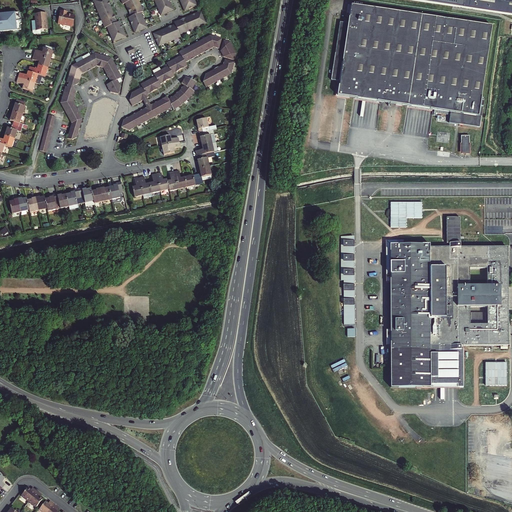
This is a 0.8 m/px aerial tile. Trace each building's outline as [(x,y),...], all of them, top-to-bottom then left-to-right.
[(0,0),(0,31),(20,30),(19,24),(21,24),(20,18),(19,18),(18,12),(0,14),(0,15),(0,0)] [(109,2),(108,0),(93,0),(94,0),(105,28),(107,27),(114,42),(126,37),(123,28),(120,29),(119,27),(121,26),(120,21),(117,22),(116,18),(113,19),(112,16),(114,15),(110,5),(108,6),(106,3),(109,2)] [(121,0),(122,0),(123,4),(126,3),(128,8),(130,7),(131,10),(129,11),(131,16),(129,17),(131,22),(133,21),(134,23),(132,24),(135,33),(148,28),(141,12),(144,11),(138,0),(121,0)] [(151,0),(152,1),(155,0),(161,16),(174,10),(170,2),(168,3),(167,0),(166,0),(151,0)] [(194,0),(180,0),(185,11),(197,6),(194,0)] [(511,0),(415,0),(463,7),(511,14),(511,0)] [(338,97),(479,116),(492,25),(351,6),(349,22),(340,80),(338,97)] [(68,11),(61,10),(58,23),(65,25),(65,24),(73,26),(75,15),(70,14),(67,14),(68,11)] [(167,29),(152,35),(157,47),(179,38),(178,36),(205,25),(200,12),(193,15),(194,17),(192,19),(191,16),(182,20),(183,22),(180,23),(179,21),(173,24),(174,26),(170,27),(171,30),(168,31),(167,29)] [(35,14),(37,31),(48,29),(47,13),(35,14)] [(349,22),(340,21),(332,79),(340,80),(349,22)] [(225,39),(214,35),(211,36),(216,48),(222,50),(225,39)] [(216,48),(211,36),(203,40),(209,51),(216,48)] [(209,51),(203,40),(197,44),(202,55),(209,51)] [(237,49),(233,43),(227,40),(222,52),(224,55),(237,49)] [(202,55),(197,44),(190,47),(195,58),(202,55)] [(182,51),(184,55),(188,62),(195,58),(190,47),(182,51)] [(42,52),(34,49),(33,54),(51,60),(54,52),(43,48),(42,52)] [(237,49),(224,55),(226,58),(237,62),(239,55),(237,49)] [(96,51),(91,53),(97,64),(103,66),(114,60),(112,56),(96,51)] [(97,64),(91,53),(84,57),(90,68),(97,64)] [(31,59),(38,61),(37,65),(48,69),(51,60),(33,54),(31,59)] [(188,62),(184,55),(176,58),(182,70),(190,66),(188,62)] [(90,68),(84,57),(77,60),(83,71),(90,68)] [(169,62),(171,65),(175,73),(182,70),(176,58),(169,62)] [(69,71),(82,75),(83,71),(77,60),(72,63),(69,71)] [(107,74),(118,68),(114,60),(103,66),(107,74)] [(237,64),(227,61),(225,65),(231,77),(233,75),(237,64)] [(43,77),(45,77),(48,69),(37,65),(36,69),(29,67),(27,71),(43,77)] [(175,73),(171,65),(163,68),(169,80),(176,76),(175,73)] [(217,69),(223,80),(231,77),(225,65),(217,69)] [(117,77),(122,75),(118,68),(107,74),(110,81),(117,77)] [(163,68),(156,72),(157,75),(161,83),(169,80),(163,68)] [(210,73),(216,84),(223,80),(217,69),(210,73)] [(26,75),(19,73),(17,77),(35,83),(40,85),(43,77),(27,71),(26,75)] [(82,75),(69,71),(67,78),(78,81),(80,80),(82,75)] [(205,83),(208,88),(216,84),(210,73),(208,74),(205,83)] [(161,83),(157,75),(150,78),(155,90),(163,86),(161,83)] [(16,81),(23,84),(22,87),(33,91),(35,83),(17,77),(16,81)] [(110,81),(106,83),(110,90),(118,93),(121,84),(117,77),(110,81)] [(186,85),(194,90),(198,82),(187,77),(183,84),(186,85)] [(76,88),(74,83),(78,81),(67,78),(65,84),(76,88)] [(143,82),(144,85),(148,93),(155,90),(150,78),(143,82)] [(76,88),(65,84),(63,91),(76,95),(77,89),(76,88)] [(148,93),(144,85),(136,89),(141,101),(144,99),(148,97),(150,97),(148,93)] [(196,92),(194,90),(186,85),(181,91),(190,100),(196,92)] [(136,89),(131,91),(130,96),(129,100),(132,105),(141,101),(136,89)] [(75,99),(76,95),(63,91),(61,101),(63,105),(75,99)] [(181,91),(175,96),(183,106),(190,100),(181,91)] [(108,133),(110,126),(109,125),(111,119),(112,119),(112,118),(114,112),(113,111),(116,109),(114,106),(115,106),(117,100),(111,98),(109,98),(108,95),(105,97),(104,95),(95,100),(96,102),(92,103),(94,106),(93,107),(91,114),(92,114),(90,120),(89,120),(85,134),(90,135),(90,134),(93,135),(94,134),(96,134),(99,133),(100,133),(101,132),(104,133),(104,132),(108,133)] [(160,100),(166,111),(173,107),(169,99),(168,96),(160,100)] [(174,110),(183,106),(175,96),(169,99),(173,107),(174,110)] [(25,102),(17,99),(13,112),(23,115),(25,107),(24,106),(25,102)] [(79,106),(75,99),(63,105),(67,112),(79,106)] [(166,111),(160,100),(153,103),(158,115),(166,111)] [(151,104),(147,106),(146,107),(151,118),(158,115),(153,103),(151,104)] [(71,119),(82,113),(79,106),(67,112),(71,119)] [(151,118),(146,107),(138,110),(144,122),(151,118)] [(144,122),(138,110),(131,114),(136,125),(144,122)] [(13,112),(10,121),(14,122),(12,125),(22,129),(27,130),(28,126),(20,124),(23,115),(13,112)] [(81,127),(84,115),(82,113),(71,119),(72,121),(71,124),(81,127)] [(122,126),(129,129),(136,125),(131,114),(124,117),(123,121),(122,126)] [(209,129),(207,121),(197,123),(200,135),(214,132),(218,131),(217,128),(213,128),(209,129)] [(79,135),(81,127),(71,124),(68,136),(73,138),(79,135)] [(22,129),(12,125),(11,129),(8,128),(5,136),(15,140),(17,131),(21,133),(22,129)] [(216,145),(214,132),(200,135),(202,148),(213,145),(216,145)] [(0,137),(0,144),(5,146),(12,148),(15,140),(5,136),(4,138),(0,137)] [(172,141),(171,137),(161,139),(163,148),(180,144),(179,139),(172,141)] [(473,145),(473,138),(465,138),(465,145),(465,151),(468,154),(470,154),(473,151),(473,145)] [(181,149),(180,144),(163,148),(165,157),(175,155),(174,151),(181,149)] [(215,154),(213,145),(202,148),(203,152),(197,154),(198,158),(215,154)] [(475,145),(473,145),(473,151),(470,154),(468,154),(465,151),(465,145),(463,145),(463,156),(475,156),(475,145)] [(216,159),(215,154),(198,158),(201,170),(210,168),(209,161),(216,159)] [(212,176),(210,168),(201,170),(202,176),(198,176),(201,186),(204,186),(202,179),(212,176)] [(164,180),(163,173),(158,174),(162,191),(170,189),(169,183),(168,179),(164,180)] [(182,180),(181,173),(176,175),(179,191),(188,189),(186,179),(182,180)] [(153,175),(154,182),(151,183),(153,193),(162,191),(158,174),(153,175)] [(172,175),(173,182),(169,183),(170,189),(171,193),(179,191),(176,175),(172,175)] [(198,176),(194,177),(186,179),(188,189),(201,186),(198,176)] [(146,183),(145,177),(140,178),(144,195),(153,193),(151,183),(146,183)] [(135,179),(136,186),(133,187),(135,197),(144,195),(140,178),(135,179)] [(122,183),(114,185),(115,187),(110,188),(113,200),(121,199),(119,192),(124,191),(122,183)] [(105,189),(104,187),(101,188),(104,202),(113,200),(110,188),(105,189)] [(97,189),(97,191),(93,192),(95,204),(104,202),(101,188),(97,189)] [(87,191),(87,189),(80,190),(83,204),(86,203),(87,207),(96,205),(95,204),(93,192),(92,190),(87,191)] [(72,192),(73,194),(67,195),(70,206),(70,210),(79,208),(78,204),(83,204),(80,190),(72,192)] [(63,196),(62,193),(58,194),(60,202),(61,208),(70,206),(67,195),(63,196)] [(51,196),(51,198),(46,199),(47,208),(48,211),(57,209),(56,202),(60,202),(58,194),(51,196)] [(41,198),(40,196),(36,197),(39,210),(47,208),(46,199),(45,197),(41,198)] [(14,198),(15,201),(10,202),(12,213),(21,211),(18,197),(14,198)] [(22,199),(22,197),(18,197),(21,211),(30,209),(28,201),(27,198),(22,199)] [(32,197),(33,200),(28,201),(30,209),(30,212),(39,210),(36,197),(32,197)] [(423,218),(423,202),(392,202),(392,227),(407,227),(407,218),(423,218)] [(461,237),(461,216),(448,216),(448,243),(450,243),(461,243),(461,237)] [(337,325),(353,325),(354,230),(338,230),(337,325)] [(461,237),(461,243),(461,248),(477,248),(476,236),(461,237)] [(461,351),(461,346),(508,346),(508,310),(511,309),(511,287),(508,287),(508,276),(509,248),(477,248),(461,248),(461,243),(450,243),(450,247),(430,248),(430,244),(390,244),(390,249),(390,282),(390,330),(390,345),(390,353),(390,387),(415,387),(430,387),(430,385),(457,385),(457,388),(459,388),(463,388),(463,351),(461,351)] [(354,338),(354,330),(346,330),(346,338),(354,338)] [(508,385),(508,362),(486,362),(486,385),(508,385)] [(371,402),(360,412),(382,434),(392,424),(371,402)] [(31,489),(30,490),(28,488),(21,496),(28,502),(37,491),(34,489),(33,490),(31,489)] [(37,491),(28,502),(35,508),(42,499),(39,497),(40,496),(39,495),(40,494),(37,491)] [(48,504),(46,502),(40,510),(42,511),(48,511),(54,505),(51,503),(51,504),(49,503),(48,504)]
